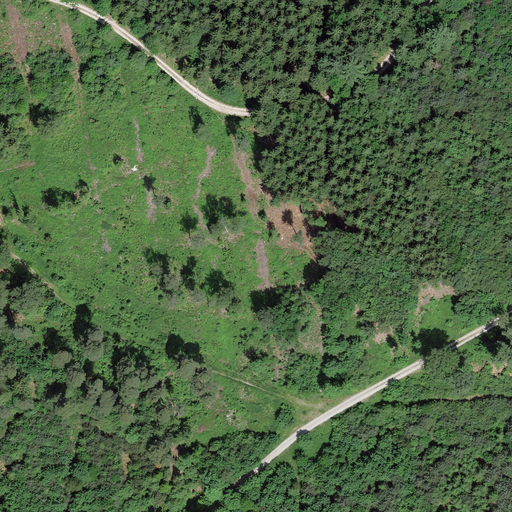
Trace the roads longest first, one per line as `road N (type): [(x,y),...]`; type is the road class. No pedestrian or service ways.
road 1 (track): [(427,0),(381,67),(355,87),(249,112),(212,104),(106,20),(58,0)]
road 2 (track): [(210,511),(341,406),(511,311)]
